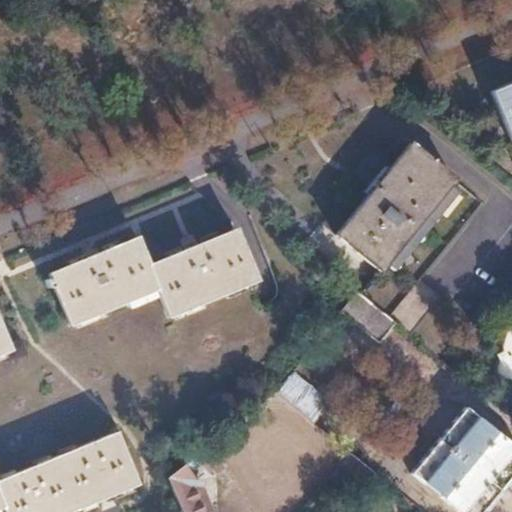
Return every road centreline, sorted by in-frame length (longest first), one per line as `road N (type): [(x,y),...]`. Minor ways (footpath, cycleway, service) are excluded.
road 1 (residential): [(511,15),(0,225)]
road 2 (unknown): [(365,75),(373,113),(424,133),(492,193),(484,225),(438,283)]
